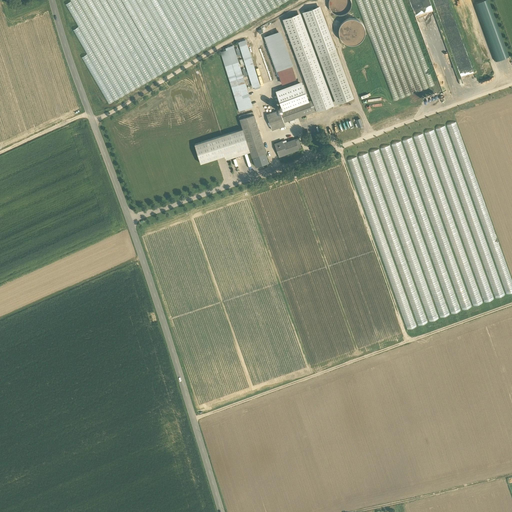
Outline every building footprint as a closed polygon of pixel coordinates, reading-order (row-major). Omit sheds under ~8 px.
[(82,57),(106,101),(294,0),(69,0),(71,1),(66,4),(78,27),(74,29),(87,54),(82,57)] [(338,14),(341,17),(339,25),(338,32),(346,43),(356,45),(365,39),(366,27),(361,19),(352,18),(358,14),(358,11),(355,6),(354,6),(351,7),(352,1),(351,0),(332,0),(331,8),(335,14),(338,14)] [(426,0),(410,0),(419,26),(433,21),(426,0)] [(488,0),(482,0),(475,3),(486,39),(488,38),(494,38),(493,15),(488,0)] [(304,15),(336,103),(354,96),(322,8),(304,15)] [(283,19),(317,110),(334,104),(301,12),(283,19)] [(266,37),(282,83),(297,78),(282,31),(266,37)] [(240,42),(253,86),(261,84),(247,40),(240,42)] [(494,40),(494,59),(505,59),(505,44),(497,44),(497,40),(494,40)] [(253,106),(234,47),(221,51),(239,111),(253,106)] [(277,111),(267,115),(272,130),(285,125),(284,123),(313,112),(309,101),(301,81),(276,91),(284,111),(277,113),(277,111)] [(480,93),(487,90),(484,84),(481,86),(479,82),(476,83),(480,93)] [(270,163),(254,115),(240,119),(243,129),(250,151),(256,168),(270,163)] [(350,116),(312,130),(318,148),(357,134),(350,116)] [(456,122),(446,125),(449,131),(458,129),(456,122)] [(441,137),(440,134),(447,132),(445,126),(436,128),(439,137),(441,137)] [(250,151),(243,129),(194,145),(200,163),(225,155),(226,159),(250,151)] [(295,139),(283,144),(282,141),(275,144),(280,156),(299,149),(298,148),(295,140),(295,139)] [(350,166),(358,163),(357,157),(348,159),(350,166)] [(501,277),(505,294),(511,292),(511,280),(511,274),(501,277)] [(496,298),(504,295),(496,277),(489,280),(496,298)] [(479,285),(484,302),(494,299),(489,287),(486,288),(485,286),(483,287),(483,284),(479,285)] [(472,306),(482,303),(478,288),(469,291),(472,306)] [(461,310),(470,307),(467,291),(457,293),(461,310)] [(450,313),(460,311),(456,296),(453,297),(453,299),(447,300),(450,313)] [(436,304),(440,317),(449,315),(446,304),(442,305),(441,302),(436,304)] [(430,308),(430,305),(425,307),(429,321),(438,319),(435,307),(430,308)] [(417,325),(427,323),(423,307),(413,309),(417,325)] [(407,329),(416,326),(411,311),(410,312),(410,313),(408,314),(407,309),(401,310),(407,329)]
